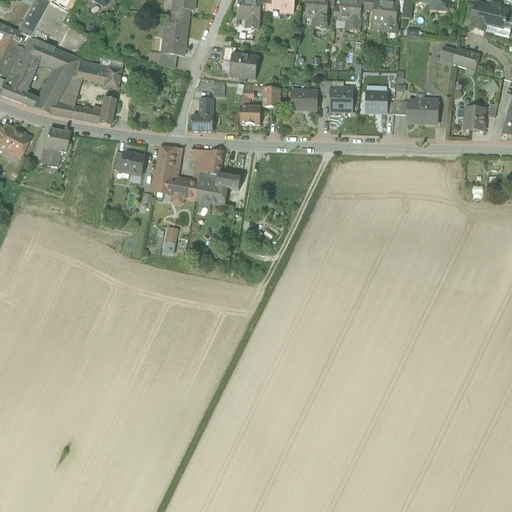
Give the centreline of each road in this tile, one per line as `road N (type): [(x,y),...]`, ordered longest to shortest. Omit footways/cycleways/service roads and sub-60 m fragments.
road 1 (residential): [(511,152),(175,143)]
road 2 (residential): [(175,143),(86,132),(0,108)]
road 3 (residential): [(175,143),(227,0)]
